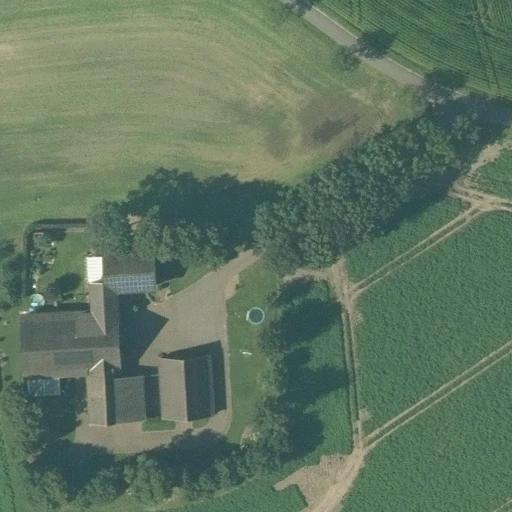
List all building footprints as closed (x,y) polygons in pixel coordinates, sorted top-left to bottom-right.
[(136,243),(156,242),(155,226),(135,227),(136,243)] [(152,246),(104,249),(106,279),(106,287),(114,287),(154,284),(152,246)] [(106,287),(106,279),(92,280),(94,312),(116,311),(114,287),(106,287)] [(94,312),(22,316),(25,372),(88,368),(121,367),(118,311),(116,311),(94,312)] [(208,354),(160,356),(163,416),(212,414),(208,354)] [(121,367),(88,368),(91,421),(123,419),(121,375),(121,367)] [(141,374),(121,375),(123,419),(143,418),(141,374)]
